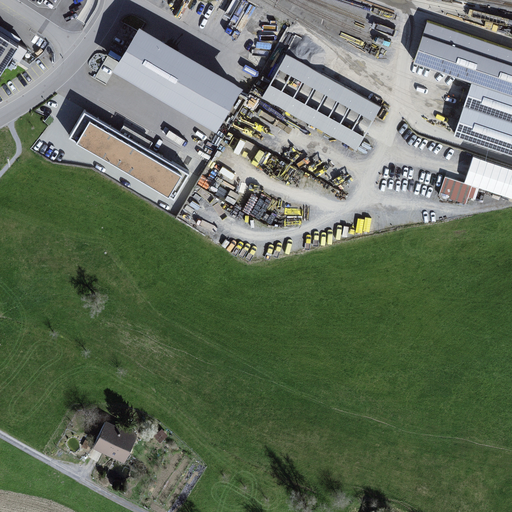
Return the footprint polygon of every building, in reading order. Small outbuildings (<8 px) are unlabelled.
[(511,48),(427,20),(425,27),(420,41),(416,53),(414,60),(472,80),(466,96),(461,112),(457,124),(454,133),(511,152),(511,48)] [(237,89),(137,30),(118,62),(218,121),(237,89)] [(0,31),(0,76),(20,45),(0,31)] [(381,105),(286,53),(262,97),(356,149),(381,105)] [(84,109),(69,135),(174,197),(189,171),(84,109)] [(451,177),(445,195),(471,204),(473,199),(480,202),(484,188),(511,197),(511,167),(478,156),(468,183),(451,177)] [(140,434),(110,419),(97,445),(127,459),(140,434)]
